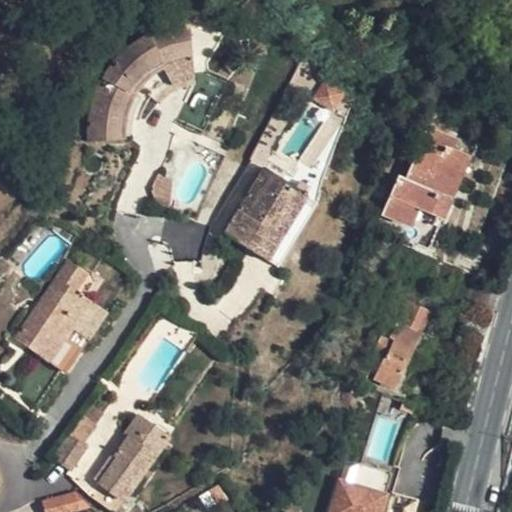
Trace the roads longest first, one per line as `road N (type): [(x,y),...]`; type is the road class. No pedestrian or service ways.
road 1 (residential): [(23,496),(144,284),(130,236)]
road 2 (secondary): [(464,511),(511,318)]
